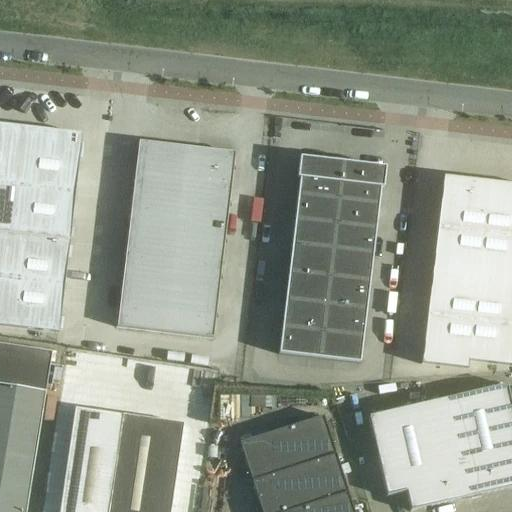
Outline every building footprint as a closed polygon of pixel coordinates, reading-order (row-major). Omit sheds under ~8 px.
[(0,328),(58,335),(58,331),(60,319),(67,260),(68,248),(69,240),(70,228),(78,161),(80,145),(81,137),(0,127),(0,328)] [(186,150),(138,144),(134,181),(129,218),(125,255),(121,292),(116,329),(164,335),(212,340),(217,303),(221,266),(225,229),(230,192),(234,155),(186,150)] [(278,356),(359,366),(382,172),(301,163),(278,356)] [(443,179),(421,366),(467,371),(468,364),(511,368),(511,187),(448,180),(443,179)] [(0,511),(25,511),(51,355),(0,346),(0,511)] [(511,489),(511,416),(505,387),(446,401),(469,500),(511,489)] [(416,511),(469,500),(446,401),(368,419),(386,499),(405,494),(409,511),(416,511)] [(74,410),(60,504),(58,511),(169,511),(182,426),(74,410)] [(352,511),(322,418),(252,441),(238,445),(259,511),(352,511)]
